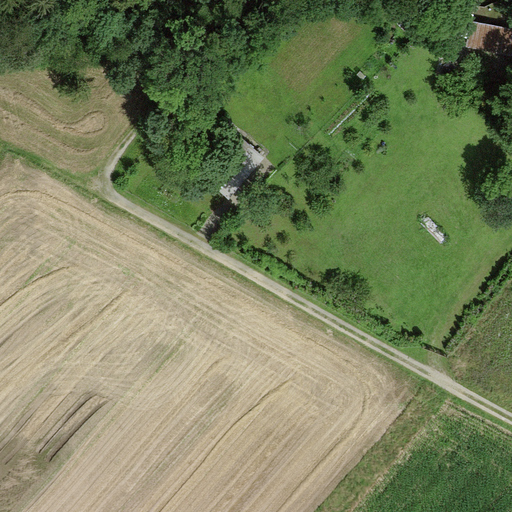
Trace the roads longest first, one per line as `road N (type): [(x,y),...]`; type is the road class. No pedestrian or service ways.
road 1 (track): [(511,419),(94,184)]
road 2 (track): [(94,184),(211,33),(208,0)]
